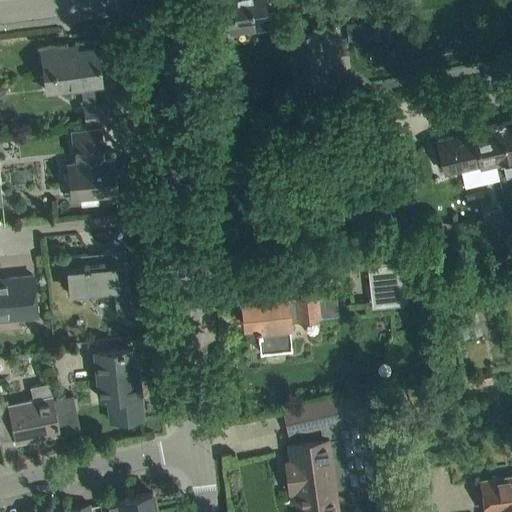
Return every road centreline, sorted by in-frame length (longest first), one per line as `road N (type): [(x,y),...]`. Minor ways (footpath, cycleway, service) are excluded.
road 1 (unclassified): [(174,221),(145,0)]
road 2 (unclassified): [(195,435),(174,221)]
road 3 (unclassified): [(0,487),(195,435)]
road 4 (unclassified): [(0,245),(174,221)]
